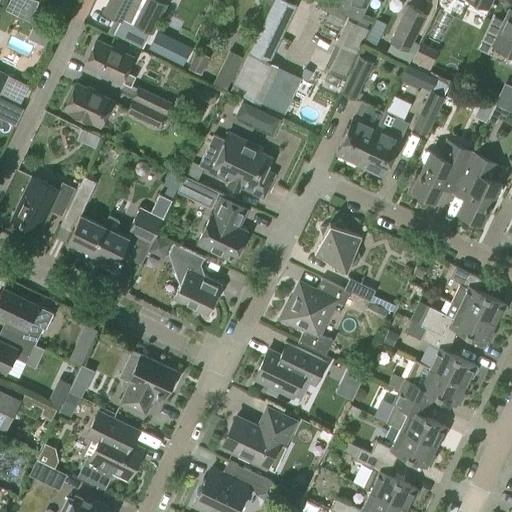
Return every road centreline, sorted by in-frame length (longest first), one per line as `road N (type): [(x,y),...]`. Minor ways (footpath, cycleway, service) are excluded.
road 1 (residential): [(222,363),(305,191),(327,183),(511,270)]
road 2 (residential): [(222,363),(0,258)]
road 3 (residential): [(78,17),(0,180)]
road 4 (residential): [(144,511),(222,363)]
